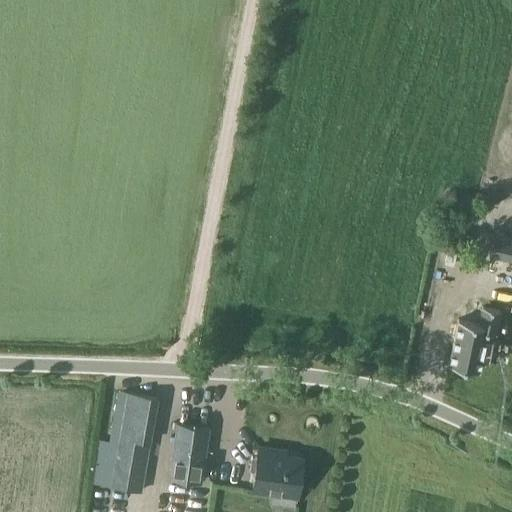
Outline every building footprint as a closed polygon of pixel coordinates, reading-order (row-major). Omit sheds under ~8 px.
[(478,370),(487,332),(495,334),(500,310),(483,306),(479,323),(458,319),(449,364),(478,370)] [(158,397),(126,391),(110,486),(142,491),(158,397)] [(201,481),(209,428),(177,424),(170,477),(201,481)] [(258,446),(256,457),(251,456),(249,470),(254,471),(252,489),(298,495),(303,457),(277,454),(277,449),(258,446)] [(199,511),(202,493),(189,491),(185,511),(199,511)]
